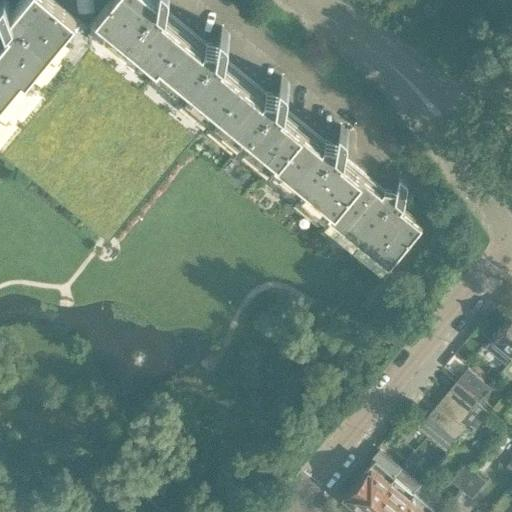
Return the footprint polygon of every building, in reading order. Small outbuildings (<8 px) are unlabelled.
[(0,144),(108,234),(203,119),(376,262),(379,258),(389,266),(422,226),(402,209),(404,206),(408,184),(408,183),(408,182),(408,180),(407,179),(406,178),(400,173),(397,191),(384,189),(345,157),(349,135),(349,133),(348,132),(348,131),(347,130),(341,124),(337,142),(324,140),(286,108),(290,86),(290,85),(289,83),(289,82),(288,81),(281,75),(278,94),(265,91),(226,59),(230,37),(230,35),(230,34),(229,33),(229,32),(228,32),(222,26),(218,44),(205,42),(167,10),(168,0),(19,0),(12,9),(8,0),(0,0),(0,6),(7,25),(0,34),(0,144)] [(511,313),(486,344),(507,362),(511,355),(511,313)] [(489,384),(468,366),(459,377),(480,395),(489,384)] [(456,381),(447,391),(468,409),(477,398),(456,381)] [(447,391),(438,402),(459,419),(468,409),(447,391)] [(438,402),(429,413),(457,437),(467,425),(459,419),(438,402)] [(419,425),(447,449),(457,437),(429,413),(419,425)] [(362,511),(401,466),(379,448),(373,455),(375,456),(345,493),(351,498),(349,501),(362,511)] [(453,479),(463,486),(476,471),(467,463),(453,479)] [(393,511),(420,481),(401,466),(362,511),(393,511)] [(476,471),(463,486),(472,494),(485,479),(476,471)] [(428,511),(441,496),(421,480),(420,481),(393,511),(428,511)]
